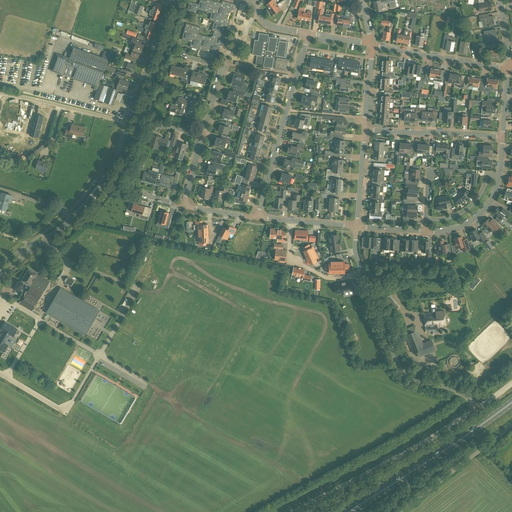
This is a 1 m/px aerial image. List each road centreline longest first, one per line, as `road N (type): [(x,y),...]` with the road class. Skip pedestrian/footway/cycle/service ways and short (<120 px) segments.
road 1 (unclassified): [(293,511),(476,409)]
road 2 (residential): [(256,218),(308,33)]
road 3 (unclassified): [(476,409),(457,390),(408,377),(363,272)]
road 4 (primary): [(377,493),(511,401)]
road 5 (tertiary): [(0,273),(71,218),(109,171)]
road 6 (unclassified): [(511,425),(400,511)]
road 7 (residential): [(507,69),(372,45)]
road 8 (residential): [(501,137),(365,130)]
road 9 (tertiary): [(129,123),(172,0)]
